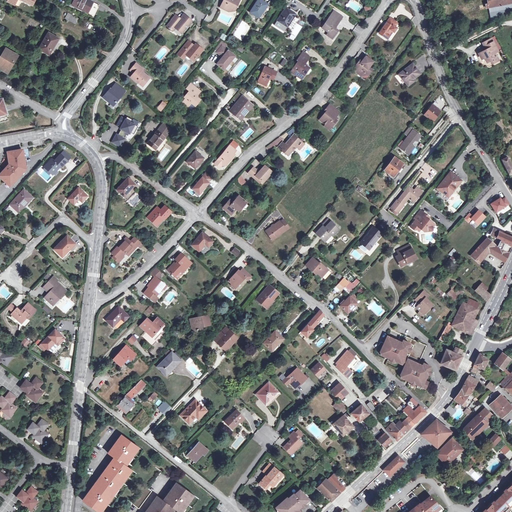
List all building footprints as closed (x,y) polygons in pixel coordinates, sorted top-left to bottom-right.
[(75,0),(72,6),(78,8),(78,9),(94,17),(99,6),(87,0),(75,0)] [(224,0),(221,7),(229,11),(230,8),(235,11),(239,0),(224,0)] [(257,0),(250,13),(259,19),(268,4),(260,0),(257,0)] [(489,8),(511,3),(511,0),(487,0),(488,4),(485,5),(486,8),(489,8)] [(511,3),(489,8),(490,12),(511,8),(511,3)] [(277,21),(287,28),(296,14),(285,7),(277,21)] [(322,29),(329,33),(327,36),(332,39),(337,31),(334,29),(342,18),(333,12),(322,29)] [(65,19),(76,25),(79,19),(68,13),(65,19)] [(501,18),(499,13),(490,17),(492,21),(501,18)] [(182,20),(180,19),(175,15),(170,21),(171,22),(167,26),(173,31),(175,28),(182,33),(192,21),(186,16),(182,20)] [(379,34),(387,39),(392,32),(394,32),(396,28),(394,27),(397,23),(390,19),(379,34)] [(359,23),(353,30),(358,34),(364,27),(359,23)] [(95,27),(98,28),(96,32),(101,34),(104,27),(97,24),(95,27)] [(51,50),(52,51),(59,39),(48,33),(40,49),(43,51),(43,52),(48,55),(51,50)] [(484,47),(493,42),(491,38),(482,43),(484,47)] [(178,54),(183,59),(186,55),(193,60),(197,55),(198,56),(203,50),(196,44),(193,47),(191,46),(193,45),(188,41),(178,54)] [(497,50),(493,42),(484,47),(486,50),(479,54),(482,59),(484,57),(486,61),(489,60),(491,60),(492,63),(497,60),(493,53),(497,50)] [(235,56),(222,46),(217,52),(216,53),(222,57),(216,64),(223,70),(235,56)] [(0,58),(0,65),(0,66),(0,68),(5,72),(7,68),(9,69),(13,61),(15,62),(18,56),(6,49),(0,58)] [(302,53),(302,54),(298,59),(297,60),(299,61),(291,73),(302,80),(309,68),(306,65),(306,63),(309,57),(302,53)] [(365,56),(361,62),(360,63),(359,62),(356,66),(358,67),(355,71),(361,76),(364,72),(368,75),(371,70),(368,68),(373,62),(365,56)] [(130,71),(133,74),(134,72),(135,72),(131,77),(143,87),(150,78),(141,71),(143,68),(136,63),(130,71)] [(411,79),(412,80),(420,74),(413,66),(408,70),(407,69),(399,75),(406,83),(411,79)] [(264,67),(261,73),(259,79),(258,82),(266,86),(269,78),(273,80),(276,72),(264,67)] [(114,100),(116,102),(125,91),(115,84),(111,89),(110,89),(103,97),(112,104),(114,100)] [(186,89),(189,91),(184,97),(186,98),(182,103),(192,110),(200,100),(197,98),(197,95),(200,91),(190,84),(186,89)] [(248,109),(248,110),(252,105),(242,97),(230,111),(240,119),(248,109)] [(163,102),(158,108),(161,112),(167,106),(163,102)] [(330,105),(323,112),(325,114),(323,116),(320,120),(325,125),(327,125),(330,128),(336,120),(334,118),(339,112),(330,105)] [(431,106),(424,115),(432,121),(438,112),(431,106)] [(248,109),(240,119),(241,120),(249,110),(248,110),(248,109)] [(122,138),(124,134),(126,132),(130,134),(130,133),(131,131),(135,133),(138,127),(131,123),(126,120),(122,117),(118,124),(117,125),(121,128),(121,129),(122,129),(122,130),(121,132),(120,132),(118,135),(117,134),(112,142),(121,146),(125,139),(122,138)] [(163,124),(160,128),(168,134),(171,130),(163,124)] [(408,149),(411,145),(414,140),(416,141),(420,136),(409,127),(404,133),(408,136),(399,148),(408,155),(411,151),(408,149)] [(168,134),(160,128),(147,144),(155,150),(168,134)] [(297,148),(302,143),(293,135),(285,145),(282,142),(278,147),(288,155),(295,146),(297,148)] [(208,140),(212,144),(216,139),(211,136),(208,140)] [(236,151),(229,146),(214,164),(218,168),(221,167),(223,164),(226,166),(234,155),(233,154),(236,151)] [(22,150),(8,153),(10,165),(0,175),(0,176),(10,185),(21,174),(20,173),(22,170),(23,171),(25,169),(22,150)] [(45,166),(52,173),(59,165),(60,167),(61,167),(70,157),(63,151),(54,161),(52,159),(45,166)] [(186,162),(195,168),(203,158),(195,151),(186,162)] [(394,157),(393,159),(385,170),(388,172),(394,176),(403,164),(394,157)] [(501,160),(509,174),(511,173),(511,172),(511,165),(508,157),(501,160)] [(383,169),(385,170),(393,159),(392,158),(383,169)] [(394,176),(388,172),(387,174),(390,178),(390,179),(391,180),(392,180),(393,180),(395,179),(405,166),(403,164),(394,176)] [(54,174),(60,167),(59,165),(52,173),(54,174)] [(258,172),(256,171),(253,168),(248,173),(254,178),(255,176),(261,181),(262,182),(271,171),(264,166),(260,171),(258,172)] [(435,191),(443,197),(448,191),(450,193),(452,194),(457,187),(456,186),(461,180),(460,178),(459,180),(450,173),(435,191)] [(209,183),(208,183),(212,179),(205,174),(193,189),(200,194),(209,183)] [(242,176),(237,179),(241,186),(246,183),(242,176)] [(117,190),(124,196),(135,184),(128,178),(117,190)] [(409,196),(412,198),(415,201),(422,192),(416,187),(413,191),(411,189),(406,189),(397,200),(391,208),(397,213),(403,205),(409,196)] [(68,199),(74,204),(79,199),(82,202),(87,196),(78,188),(68,199)] [(10,205),(18,213),(32,197),(24,190),(10,205)] [(223,208),(231,214),(237,207),(240,209),(246,202),(239,196),(233,203),(230,200),(223,208)] [(500,198),(490,204),(495,212),(509,204),(505,197),(501,200),(500,198)] [(163,217),(164,218),(165,219),(171,212),(164,206),(160,210),(157,207),(147,217),(156,225),(163,217)] [(428,215),(424,211),(423,213),(419,217),(417,215),(414,218),(415,220),(410,227),(414,230),(415,230),(419,226),(421,229),(424,232),(430,231),(432,228),(432,226),(433,224),(429,220),(428,221),(425,219),(427,216),(428,215)] [(469,214),(464,219),(468,223),(471,219),(477,224),(484,217),(478,211),(473,217),(469,214)] [(511,215),(501,222),(505,227),(511,222),(511,215)] [(157,226),(164,218),(163,217),(156,225),(157,226)] [(325,228),(330,222),(327,219),(322,225),(323,226),(325,228)] [(266,232),(270,236),(272,234),(275,239),(290,229),(284,221),(281,223),(280,222),(266,232)] [(339,229),(330,222),(325,228),(323,226),(316,233),(324,241),(330,234),(332,236),(339,229)] [(360,243),(369,249),(381,234),(373,227),(360,243)] [(511,246),(511,237),(494,229),(491,236),(500,240),(497,247),(486,238),(471,255),(479,263),(489,251),(505,261),(511,246)] [(191,245),(199,251),(205,244),(208,247),(212,242),(202,233),(191,245)] [(54,249),(61,256),(64,253),(65,253),(75,244),(67,236),(54,249)] [(126,237),(120,243),(122,244),(119,247),(118,246),(111,253),(114,256),(119,260),(123,255),(125,253),(128,256),(140,243),(134,237),(131,242),(126,237)] [(400,261),(402,266),(416,259),(409,245),(396,251),(398,255),(396,257),(398,262),(400,261)] [(181,271),(182,272),(191,263),(181,254),(176,259),(178,261),(175,264),(173,263),(167,270),(175,277),(179,272),(181,271)] [(324,272),(327,268),(320,263),(319,264),(313,258),(306,266),(312,272),(314,270),(321,277),(325,273),(324,272)] [(155,268),(150,273),(153,277),(153,276),(159,272),(155,268)] [(229,281),(232,284),(231,284),(235,288),(244,277),(247,280),(251,276),(242,269),(240,272),(238,270),(229,281)] [(156,296),(165,285),(158,280),(154,277),(148,285),(150,286),(149,287),(144,293),(150,298),(155,302),(158,298),(156,296)] [(52,278),(45,285),(51,291),(49,293),(44,298),(53,305),(66,291),(52,278)] [(336,286),(340,290),(342,287),(343,288),(345,286),(348,283),(347,282),(343,278),(336,286)] [(348,281),(347,282),(348,283),(345,286),(349,289),(353,285),(354,286),(354,287),(358,282),(356,280),(353,284),(352,285),(348,281)] [(265,303),(267,306),(272,300),(271,299),(277,293),(269,286),(257,299),(263,305),(265,303)] [(484,291),(479,286),(474,291),(487,302),(488,299),(489,296),(484,291)] [(433,290),(445,300),(448,297),(436,287),(433,290)] [(447,293),(454,300),(458,296),(451,289),(447,293)] [(423,291),(417,298),(421,302),(419,304),(416,307),(420,311),(423,314),(432,305),(425,298),(428,295),(423,291)] [(356,302),(351,298),(350,297),(341,306),(347,313),(356,303),(356,302)] [(452,324),(452,325),(465,332),(472,318),(478,303),(469,299),(466,305),(462,303),(452,324)] [(7,308),(12,312),(16,307),(11,302),(7,308)] [(21,323),(26,317),(28,319),(35,310),(28,303),(21,310),(22,311),(21,312),(16,308),(11,314),(21,323)] [(106,320),(113,327),(121,318),(124,321),(128,316),(118,307),(106,320)] [(306,337),(313,330),(312,329),(324,315),(319,310),(300,332),(306,337)] [(190,319),(192,331),(202,328),(202,327),(210,325),(208,315),(190,319)] [(157,318),(155,320),(162,326),(164,324),(157,318)] [(472,318),(465,332),(471,334),(478,320),(472,318)] [(162,326),(155,320),(152,323),(146,319),(140,326),(146,332),(152,337),(162,326)] [(450,329),(446,326),(439,339),(443,341),(450,329)] [(214,340),(225,351),(237,338),(225,328),(214,340)] [(418,364),(419,361),(427,345),(406,336),(402,343),(398,341),(402,334),(390,329),(384,343),(386,344),(383,350),(382,353),(386,355),(387,353),(390,355),(389,357),(389,358),(405,365),(405,366),(406,367),(404,373),(402,376),(407,378),(408,376),(411,377),(410,379),(409,381),(418,385),(421,387),(425,388),(428,383),(428,382),(424,381),(431,367),(424,363),(422,366),(418,364)] [(55,342),(58,345),(64,339),(55,330),(42,344),(48,350),(55,342)] [(263,343),(271,350),(278,343),(279,343),(283,339),(275,331),(263,343)] [(152,337),(146,332),(142,337),(152,345),(156,341),(152,337)] [(132,336),(128,341),(132,345),(136,340),(132,336)] [(21,343),(26,347),(30,341),(25,338),(21,343)] [(51,352),(58,345),(55,342),(48,350),(51,352)] [(113,359),(121,366),(128,358),(130,360),(135,354),(126,346),(113,359)] [(452,369),(455,370),(461,356),(459,355),(462,350),(454,347),(452,352),(447,350),(447,349),(444,347),(441,354),(444,356),(440,364),(452,369)] [(9,358),(11,355),(4,350),(2,352),(0,350),(0,361),(1,360),(3,362),(2,363),(6,366),(11,360),(9,358)] [(348,351),(347,350),(336,363),(338,365),(336,367),(339,369),(339,370),(348,377),(352,372),(346,367),(354,357),(353,356),(348,351)] [(510,359),(502,352),(494,363),(502,370),(510,359)] [(158,367),(166,375),(179,361),(178,360),(173,355),(171,353),(158,367)] [(479,353),(473,365),(478,367),(483,369),(488,360),(479,353)] [(318,363),(310,370),(319,380),(323,377),(320,374),(325,369),(318,363)] [(305,378),(304,377),(296,368),(286,378),(283,374),(279,377),(286,385),(290,382),(294,387),(298,383),(299,384),(305,378)] [(511,372),(511,373),(509,376),(500,384),(511,395),(511,393),(511,372)] [(468,395),(471,392),(477,381),(468,376),(461,390),(454,400),(461,405),(464,400),(468,395)] [(38,395),(41,391),(38,389),(42,382),(35,377),(31,383),(25,380),(20,387),(27,392),(27,393),(28,392),(29,393),(27,396),(35,402),(40,396),(38,395)] [(117,406),(125,412),(133,403),(135,400),(132,397),(145,384),(141,381),(125,396),(117,406)] [(495,386),(489,382),(486,386),(491,391),(495,386)] [(256,395),(266,405),(278,393),(268,383),(256,395)] [(330,391),(338,400),(347,392),(339,383),(330,391)] [(10,405),(11,404),(16,397),(9,392),(4,398),(1,396),(0,397),(0,405),(2,408),(0,410),(7,415),(8,413),(11,415),(17,408),(13,405),(12,406),(10,405)] [(154,392),(148,399),(152,403),(158,395),(154,392)] [(381,402),(387,397),(382,392),(376,397),(381,402)] [(489,405),(501,418),(511,407),(500,395),(489,405)] [(398,426),(396,423),(392,419),(391,421),(392,422),(386,429),(396,441),(407,430),(415,423),(426,412),(412,398),(406,404),(409,406),(410,407),(409,407),(413,411),(408,416),(401,423),(398,426)] [(198,415),(200,417),(206,411),(195,400),(180,415),(189,423),(195,417),(198,415)] [(346,409),(338,400),(333,406),(340,413),(341,414),(346,409)] [(464,400),(461,405),(467,408),(470,405),(464,400)] [(372,411),(375,408),(370,402),(366,404),(372,411)] [(167,404),(161,411),(164,415),(171,407),(167,404)] [(358,422),(369,413),(361,404),(350,413),(358,422)] [(455,411),(449,405),(445,410),(451,415),(455,411)] [(410,407),(409,406),(404,411),(408,416),(413,411),(409,407),(410,407)] [(511,407),(501,418),(502,419),(511,410),(511,407)] [(485,408),(478,415),(486,423),(494,417),(485,408)] [(225,421),(232,429),(239,421),(240,422),(244,418),(236,410),(225,421)] [(332,424),(342,435),(353,426),(346,418),(349,415),(346,412),(332,424)] [(486,423),(478,415),(462,430),(471,438),(486,423)] [(44,436),(46,433),(43,431),(48,424),(42,419),(37,426),(32,423),(27,429),(33,434),(34,434),(35,433),(36,434),(33,437),(41,443),(46,438),(44,436)] [(450,431),(435,419),(420,434),(436,447),(450,431)] [(373,436),(379,431),(374,426),(372,427),(368,431),(373,436)] [(299,437),(294,432),(289,437),(291,439),(283,447),(290,454),(292,452),(293,453),(302,444),(298,439),(299,438),(299,437)] [(391,440),(385,434),(380,438),(379,437),(376,440),(383,447),(391,440)] [(500,439),(495,434),(488,441),(493,446),(500,439)] [(108,454),(114,458),(83,501),(98,511),(130,469),(124,464),(137,447),(122,435),(108,454)] [(452,438),(436,454),(446,465),(462,450),(452,438)] [(187,455),(195,461),(202,453),(202,454),(206,449),(198,442),(187,455)] [(506,446),(501,451),(505,456),(511,450),(506,446)] [(468,456),(476,465),(479,462),(474,456),(471,453),(468,456)] [(398,456),(384,470),(389,475),(403,461),(398,456)] [(267,475),(273,467),(269,464),(263,472),(266,475),(267,475)] [(142,484),(145,486),(132,504),(139,509),(152,491),(149,489),(161,472),(155,467),(142,484)] [(267,475),(266,475),(259,483),(264,487),(268,483),(271,485),(277,477),(279,479),(282,474),(273,467),(267,475)] [(340,493),(345,488),(337,480),(338,479),(333,474),(328,480),(327,481),(325,479),(317,488),(321,492),(321,493),(331,501),(340,493)] [(511,511),(511,482),(510,484),(511,484),(509,486),(509,485),(503,491),(504,491),(494,502),(493,501),(487,507),(488,507),(486,508),(481,511),(511,511)] [(170,511),(173,508),(178,511),(179,511),(192,495),(177,483),(164,501),(158,497),(146,511),(170,511)] [(33,503),(35,500),(33,498),(38,492),(31,486),(26,493),(22,490),(17,496),(22,501),(23,501),(24,500),(25,501),(22,505),(31,511),(35,505),(33,503)] [(276,511),(301,511),(299,510),(310,500),(301,489),(295,494),(295,493),(292,496),(291,495),(288,497),(276,507),(274,510),(276,511)] [(439,511),(441,511),(440,510),(441,509),(437,505),(430,495),(408,511),(439,511)] [(352,501),(356,506),(360,503),(355,498),(352,501)]
